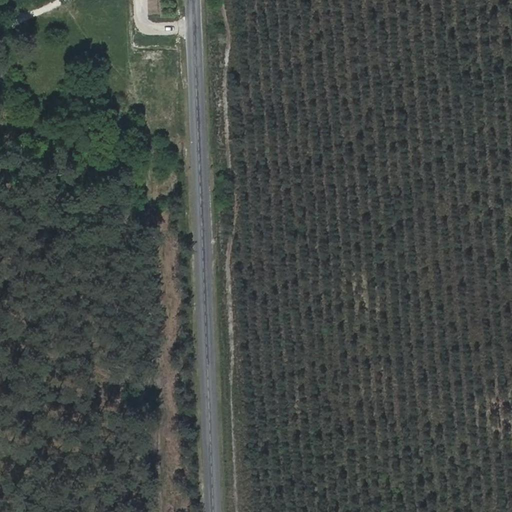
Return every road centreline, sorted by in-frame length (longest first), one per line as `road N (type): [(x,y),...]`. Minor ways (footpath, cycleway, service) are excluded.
road 1 (tertiary): [(192,0),(213,511)]
road 2 (track): [(162,511),(147,103)]
